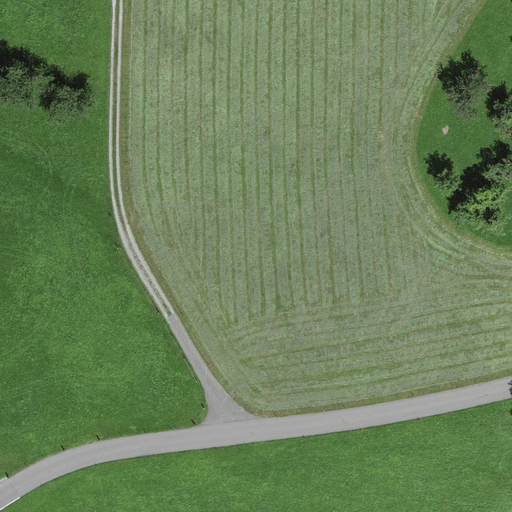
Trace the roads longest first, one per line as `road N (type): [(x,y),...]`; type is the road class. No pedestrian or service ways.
road 1 (unclassified): [(0,497),(75,459),(511,389)]
road 2 (track): [(229,436),(224,409),(138,259),(120,209),(120,0)]
